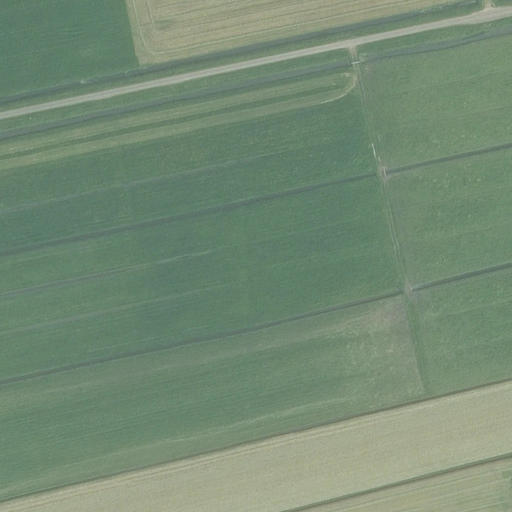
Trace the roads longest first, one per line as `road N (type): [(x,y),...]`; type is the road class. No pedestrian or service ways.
road 1 (unclassified): [(0,116),(511,8)]
road 2 (track): [(410,309),(349,42)]
